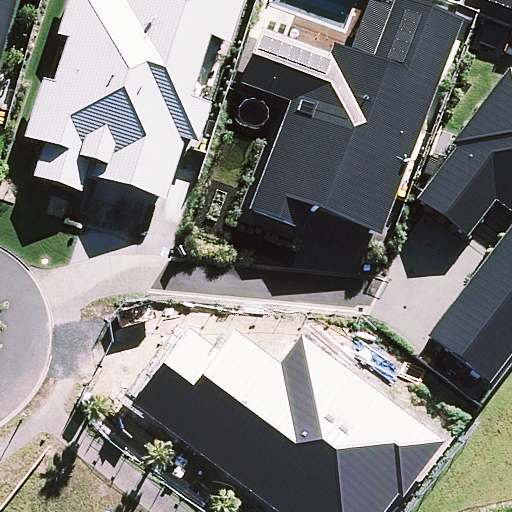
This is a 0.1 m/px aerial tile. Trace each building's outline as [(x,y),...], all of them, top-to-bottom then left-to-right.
[(0,0),(0,54),(14,0),(0,0)] [(21,140),(42,147),(31,180),(80,195),(89,164),(93,165),(88,179),(164,202),(183,142),(197,146),(210,106),(189,100),(209,41),(229,48),(244,0),(67,0),(55,38),(66,42),(52,83),(41,79),(21,140)] [(240,86),(287,104),(246,213),(300,233),(308,212),(379,239),(462,21),(399,0),(373,0),(373,3),(368,1),(350,51),(331,45),(327,57),(261,32),(240,86)] [(511,0),(480,0),(511,12),(511,0)] [(511,73),(507,69),(448,146),(453,150),(415,200),(464,239),(494,203),(511,217),(511,225),(424,337),(486,386),(511,352),(511,73)]
